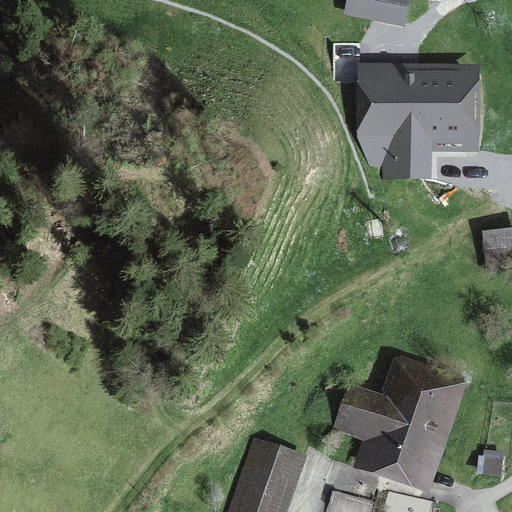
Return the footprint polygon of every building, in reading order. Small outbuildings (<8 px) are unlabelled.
[(398,22),(402,0),(351,0),(349,12),(398,22)] [(354,84),(357,84),(357,70),(357,45),(331,46),(332,85),(354,84)] [(421,142),(463,143),(464,82),(431,81),(431,71),(357,70),(357,84),(354,84),(354,106),(360,106),(360,145),(370,169),(382,169),(382,181),(420,181),(421,142)] [(511,228),(483,233),(489,273),(511,269),(511,228)] [(455,378),(408,361),(382,431),(374,429),(362,460),(417,480),(455,378)] [(358,399),(361,391),(350,387),(335,428),(356,436),(368,403),(358,399)] [(234,511),(283,511),(300,465),(256,450),(234,511)]
